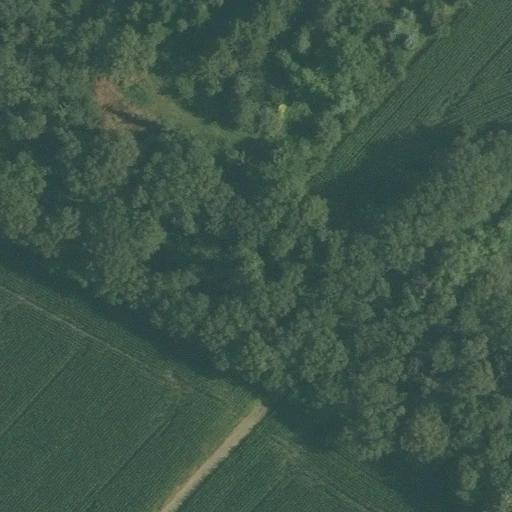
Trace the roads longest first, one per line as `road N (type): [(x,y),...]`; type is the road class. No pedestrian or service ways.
road 1 (track): [(511,431),(350,329),(0,145)]
road 2 (track): [(168,511),(454,205),(511,179)]
road 3 (track): [(0,25),(91,38),(192,93),(235,103),(325,0)]
